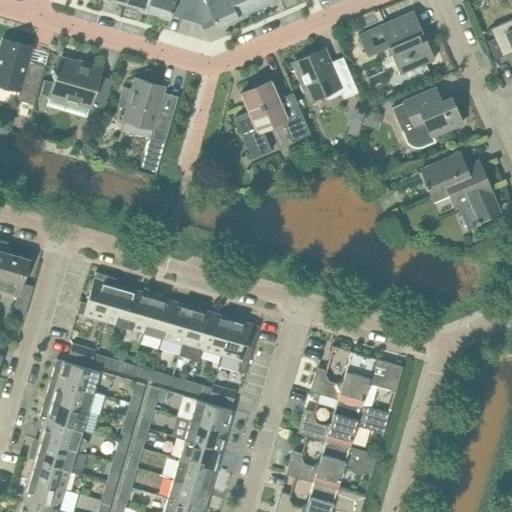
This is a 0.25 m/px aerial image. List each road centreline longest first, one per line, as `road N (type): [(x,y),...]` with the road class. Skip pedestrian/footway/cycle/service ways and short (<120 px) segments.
road 1 (residential): [(358,0),(221,57),(38,8)]
road 2 (residential): [(305,307),(60,236)]
road 3 (residential): [(245,511),(305,307)]
road 4 (residential): [(0,440),(60,236)]
road 5 (residential): [(399,511),(448,347)]
road 6 (residential): [(448,347),(305,307)]
road 7 (residential): [(496,116),(441,0)]
